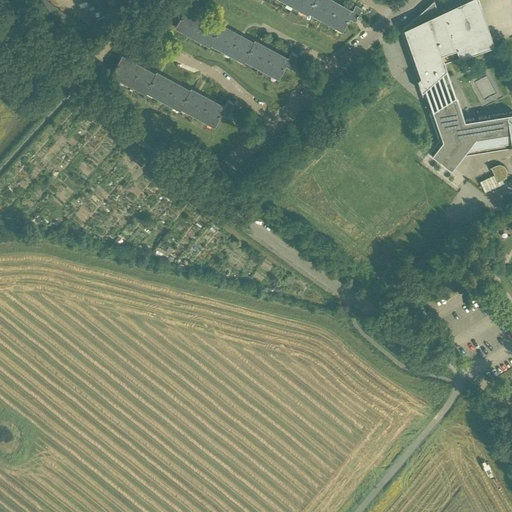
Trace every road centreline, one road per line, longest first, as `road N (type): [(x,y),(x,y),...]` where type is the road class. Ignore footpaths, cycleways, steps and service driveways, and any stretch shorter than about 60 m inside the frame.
road 1 (residential): [(464,374),(234,213),(225,194)]
road 2 (unclassified): [(0,170),(76,86),(182,180),(225,194)]
road 3 (residential): [(225,194),(232,163),(413,0)]
road 4 (unclassified): [(464,374),(358,511)]
